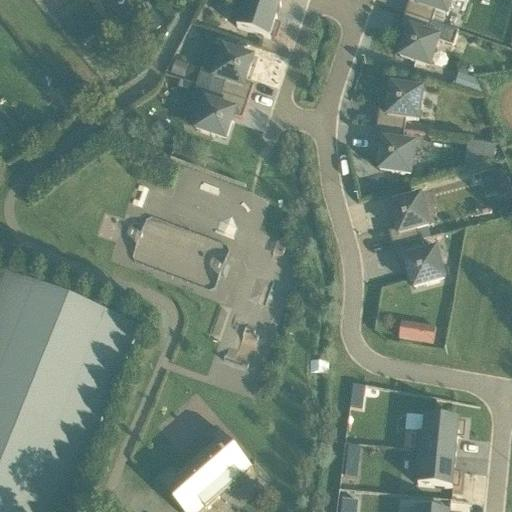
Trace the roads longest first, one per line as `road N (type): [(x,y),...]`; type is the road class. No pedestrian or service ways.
road 1 (residential): [(503,391),(365,360),(350,322),(350,268),(324,124)]
road 2 (residential): [(492,511),(503,391)]
